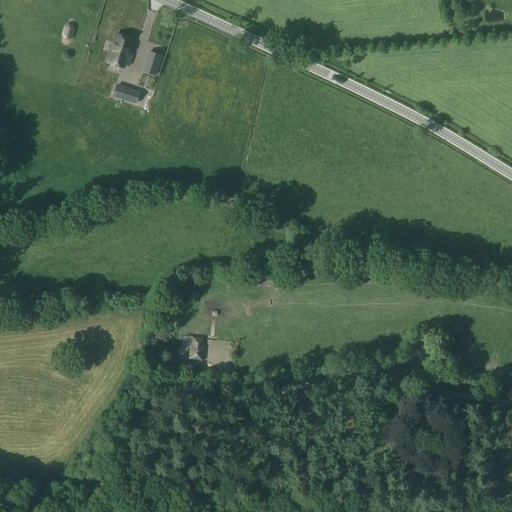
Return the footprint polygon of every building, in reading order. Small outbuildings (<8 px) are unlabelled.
[(61,34),(63,38),(69,40),(72,38),(75,29),(74,25),(67,23),(64,25),(61,34)] [(127,54),(131,39),(117,34),(108,61),(122,66),(124,63),(128,64),(131,55),(127,54)] [(155,75),(162,55),(148,50),(141,71),(155,75)] [(79,84),(84,62),(74,59),(68,82),(79,84)] [(136,103),(140,91),(116,84),(112,96),(136,103)] [(191,336),(187,360),(203,362),(204,346),(202,346),(203,338),(191,336)]
